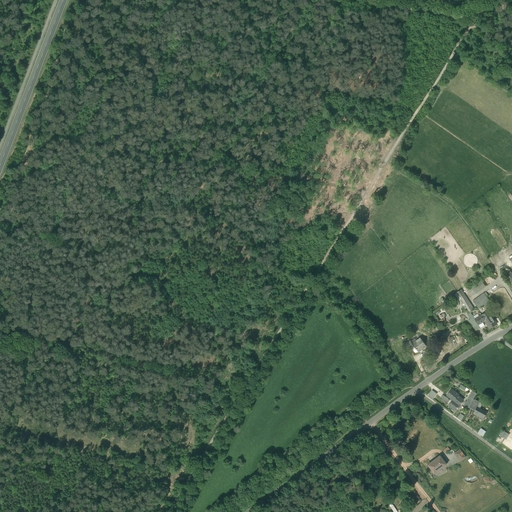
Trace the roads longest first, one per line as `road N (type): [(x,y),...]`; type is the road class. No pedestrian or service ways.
road 1 (track): [(168,511),(387,160)]
road 2 (unknown): [(240,511),(405,388),(416,389)]
road 3 (unclassified): [(416,389),(249,511)]
road 4 (primary): [(0,165),(63,0)]
road 5 (track): [(387,160),(468,28)]
